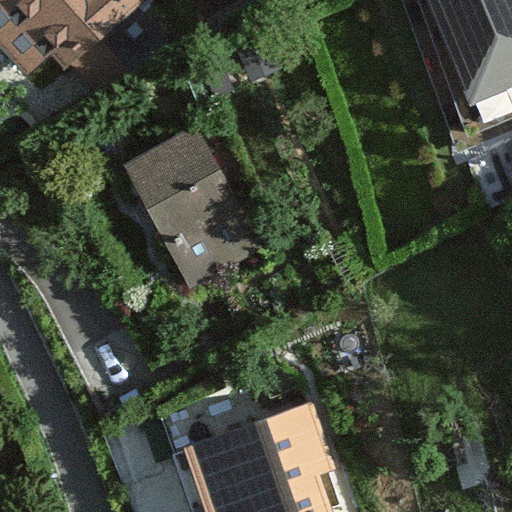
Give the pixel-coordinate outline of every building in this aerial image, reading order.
[(0,0),(0,41),(29,72),(54,48),(95,91),(159,30),(137,7),(143,0),(0,0)] [(511,0),(435,0),(475,90),(511,76),(511,0)] [(192,130),(122,169),(185,282),(254,243),(192,130)] [(337,466),(314,398),(184,442),(208,511),(335,511),(322,471),(337,466)] [(135,415),(107,425),(126,479),(154,469),(135,415)]
